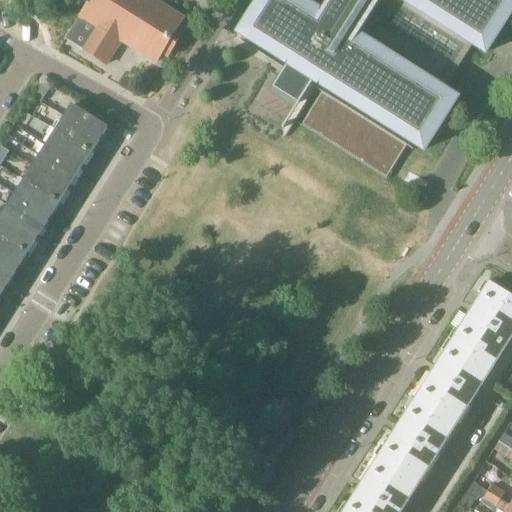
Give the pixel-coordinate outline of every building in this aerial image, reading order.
[(89,0),(79,16),(65,39),(105,65),(120,41),(155,63),(161,53),(167,57),(182,32),(176,29),(183,19),(152,0),(89,0)] [(511,0),(328,0),(320,13),(318,12),(299,0),(258,0),(254,6),(238,33),(242,36),(243,36),(244,37),(245,37),(246,38),(247,39),(248,39),(249,40),(250,41),(251,41),(286,63),(287,64),(284,68),(284,69),(281,74),(279,77),(272,88),(298,104),(313,80),(318,83),(320,85),(410,142),(423,150),(442,119),(445,114),(455,99),(443,91),(359,37),(358,37),(357,36),(380,0),(401,0),(472,45),(484,53),(504,21),(507,17),(511,9),(511,0)] [(54,131),(91,154),(107,128),(71,105),(54,131)] [(75,180),(91,154),(54,131),(39,156),(75,180)] [(12,141),(6,137),(1,146),(6,149),(12,141)] [(75,180),(39,156),(23,181),(59,205),(75,180)] [(43,230),(59,205),(23,181),(7,207),(43,230)] [(7,207),(0,217),(0,237),(27,255),(43,230),(7,207)] [(0,272),(11,280),(27,255),(0,237),(0,272)] [(0,297),(11,280),(0,272),(0,297)] [(511,298),(488,282),(450,342),(493,369),(511,338),(511,298)] [(450,342),(413,400),(456,427),(493,369),(450,342)] [(413,400),(377,457),(420,485),(456,427),(413,400)] [(497,443),(511,452),(511,451),(498,442),(497,443)] [(511,462),(511,452),(497,443),(493,450),(508,459),(507,460),(511,462)] [(342,511),(402,511),(420,485),(377,457),(342,511)] [(501,500),(511,506),(511,496),(492,484),(487,491),(501,500)] [(501,500),(487,491),(483,497),(497,506),(501,500)]
